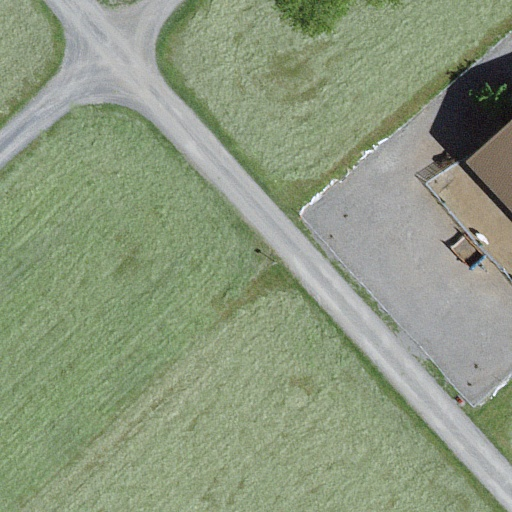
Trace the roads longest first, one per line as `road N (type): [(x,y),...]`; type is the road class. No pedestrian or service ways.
road 1 (track): [(73,0),(511,486)]
road 2 (track): [(0,151),(164,0)]
